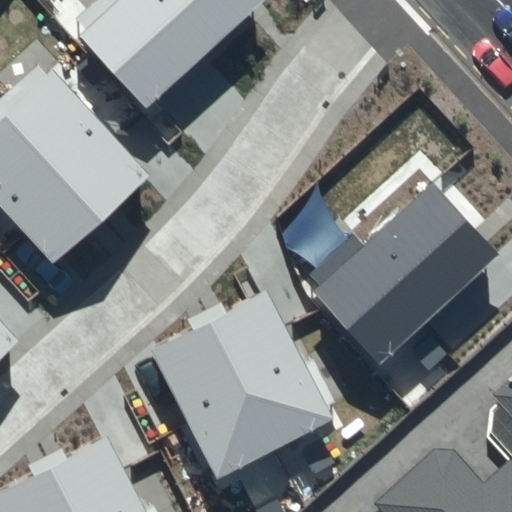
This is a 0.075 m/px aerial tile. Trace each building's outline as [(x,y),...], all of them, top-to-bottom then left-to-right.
[(38,0),(28,10),(63,47),(57,53),(73,70),(82,61),(128,110),(119,118),(143,142),(151,135),(186,172),(219,140),(207,128),(271,67),(218,11),(223,6),(217,0),(38,0)] [(45,98),(21,119),(58,161),(53,165),(78,193),(101,174),(77,147),(72,152),(53,131),(65,120),(45,98)] [(261,178),(185,246),(212,277),(204,284),(228,311),(234,305),(277,352),(271,357),(296,385),(303,378),(350,430),(446,343),(409,301),(405,304),(311,198),(315,195),(301,180),(279,199),(261,178)] [(469,411),(511,457),(511,360),(483,387),(488,393),(469,411)] [(364,499),(376,511),(511,511),(511,466),(500,454),(472,479),(434,436),(364,499)]
